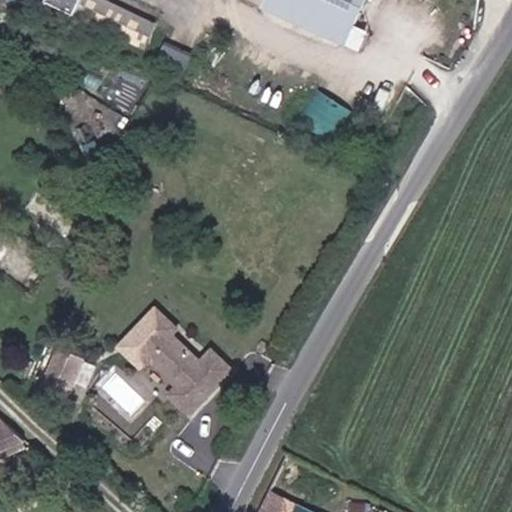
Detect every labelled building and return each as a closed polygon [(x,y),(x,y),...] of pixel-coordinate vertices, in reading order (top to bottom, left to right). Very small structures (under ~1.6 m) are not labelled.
[(69,0),(69,1),(85,9),(88,0),(69,0)] [(344,44),(249,0),(239,0),(233,15),(348,69),(357,50),(344,44)] [(77,21),(69,37),(138,67),(145,51),(77,21)] [(308,118),(337,128),(348,99),(318,89),(308,118)] [(173,342),(153,322),(116,359),(136,380),(145,371),(175,400),(166,409),(186,428),(229,385),(209,365),(196,378),(167,349),(173,342)] [(77,371),(54,361),(37,399),(60,410),(77,371)] [(37,443),(8,416),(0,418),(0,468),(10,465),(6,453),(37,443)] [(282,511),(293,488),(300,492),(312,466),(286,455),(261,511),(282,511)]
